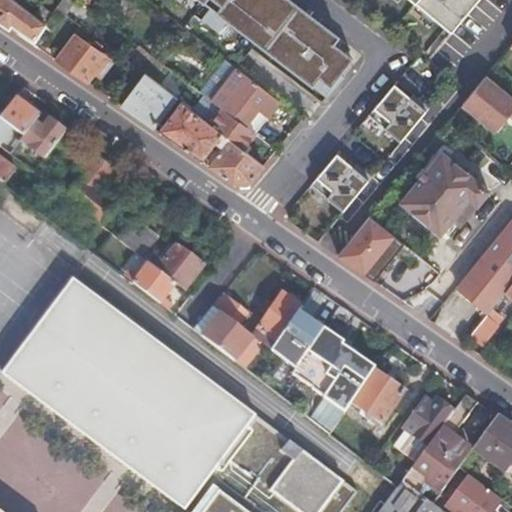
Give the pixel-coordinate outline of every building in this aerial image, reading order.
[(9,24),(32,39),(42,25),(32,17),(9,0),(0,0),(0,24),(6,28),(9,24)] [(60,0),(54,9),(63,15),(74,0),(60,0)] [(224,22),(325,99),(342,78),(338,75),(350,60),(331,45),(336,38),(286,0),(195,0),(201,4),(204,0),(208,0),(219,7),(214,13),(208,8),(199,21),(215,33),(224,22)] [(408,0),(450,36),(479,0),(394,0),(396,2),(397,0),(408,0)] [(32,17),(42,25),(49,15),(39,7),(32,17)] [(91,43),(94,39),(77,26),(72,34),(89,46),(91,43)] [(74,76),(86,84),(93,73),(105,57),(97,51),(99,48),(91,43),(89,46),(72,34),(52,60),(74,76)] [(168,70),(190,87),(200,74),(178,56),(168,70)] [(105,57),(93,73),(99,78),(111,62),(105,57)] [(220,110),(253,135),(277,102),(234,70),(210,102),(214,105),(220,110)] [(134,118),(152,130),(174,100),(142,75),(118,107),(134,118)] [(461,106),(495,134),(508,118),(511,121),(511,100),(485,78),(461,106)] [(392,87),(366,117),(383,130),(382,131),(399,144),(426,113),(392,87)] [(12,99),(36,117),(39,113),(15,95),(12,99)] [(210,102),(203,97),(197,105),(208,113),(214,105),(210,102)] [(12,99),(0,114),(0,120),(21,136),(32,122),(36,117),(12,99)] [(199,162),(220,135),(208,125),(191,112),(179,103),(156,133),(178,148),(199,162)] [(191,112),(208,125),(214,118),(220,110),(214,105),(208,113),(197,105),(197,104),(191,112)] [(253,135),(220,110),(214,118),(208,125),(220,135),(241,150),(253,135)] [(40,128),(43,123),(36,117),(32,122),(40,128)] [(32,122),(21,136),(18,140),(43,159),(63,132),(46,120),(43,123),(40,128),(32,122)] [(241,150),(220,135),(199,162),(219,176),(232,185),(248,184),(262,166),(241,150)] [(64,200),(99,227),(114,206),(95,192),(112,170),(84,149),(82,152),(80,150),(79,152),(80,153),(67,171),(79,181),(64,200)] [(400,203),(438,235),(467,201),(474,207),(486,193),(440,154),(400,203)] [(342,213),(368,182),(334,156),(309,187),(325,200),(342,213)] [(0,183),(1,184),(11,171),(0,162),(0,183)] [(404,245),(369,218),(336,257),(373,282),(404,245)] [(117,241),(140,259),(143,255),(157,237),(133,219),(117,241)] [(487,313),(490,310),(504,293),(511,283),(511,219),(456,288),(487,313)] [(173,284),(181,290),(201,264),(176,244),(172,249),(168,255),(156,271),(173,284)] [(162,250),(164,252),(168,255),(172,249),(167,244),(162,250)] [(164,252),(152,267),(156,271),(168,255),(164,252)] [(173,284),(156,271),(152,267),(146,263),(130,284),(157,304),(162,299),(173,284)] [(193,511),(260,421),(71,280),(3,370),(0,374),(183,511),(187,507),(193,511)] [(299,308),(312,315),(323,297),(310,290),(299,308)] [(246,313),(230,300),(221,293),(210,306),(220,313),(236,326),(246,313)] [(251,337),(269,352),(296,312),(299,308),(281,295),(270,309),(265,315),(249,336),(251,337)] [(162,299),(157,304),(164,309),(168,304),(162,299)] [(210,306),(200,319),(191,330),(200,337),(232,362),(251,337),(249,336),(236,326),(220,313),(210,306)] [(265,315),(270,309),(265,306),(260,312),(265,315)] [(485,316),(496,324),(501,319),(490,310),(487,313),(485,316)] [(342,343),(296,312),(269,352),(294,370),(291,375),(310,389),(309,390),(322,398),(321,399),(326,402),(314,419),(326,427),(338,411),(343,414),(350,403),(372,371),(374,369),(340,346),(342,343)] [(468,336),(480,346),(497,325),(496,324),(485,316),(468,336)] [(350,403),(381,424),(403,392),(372,371),(350,403)] [(452,413),(427,446),(400,483),(417,495),(426,482),(440,492),(469,452),(450,439),(476,402),(465,395),(452,413)] [(403,428),(427,446),(452,413),(435,401),(432,406),(424,400),(403,428)] [(338,420),(345,425),(352,414),(346,410),(343,414),(338,420)] [(470,450),(504,474),(511,462),(511,427),(496,416),(470,450)] [(260,421),(193,511),(192,511),(341,511),(356,493),(260,421)] [(368,466),(383,446),(371,437),(356,457),(368,466)] [(491,511),(493,510),(501,500),(468,476),(444,509),(448,511),(491,511)] [(439,511),(417,495),(400,483),(378,511),(439,511)] [(511,511),(511,508),(501,500),(493,510),(494,511),(511,511)]
